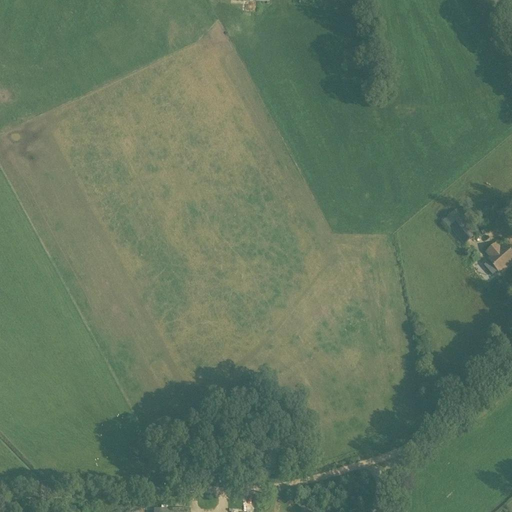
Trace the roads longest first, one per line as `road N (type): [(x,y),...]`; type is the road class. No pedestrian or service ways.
road 1 (track): [(409,447),(286,486),(0,494)]
road 2 (unclassified): [(376,511),(392,463),(511,350)]
